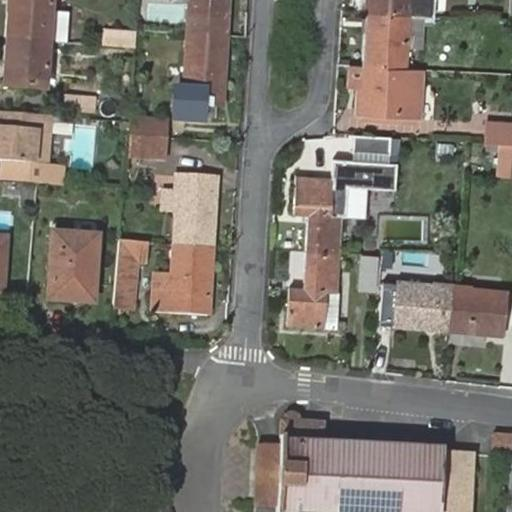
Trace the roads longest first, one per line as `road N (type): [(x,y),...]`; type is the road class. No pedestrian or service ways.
road 1 (residential): [(244,378),(511,415)]
road 2 (residential): [(244,378),(263,117)]
road 3 (residential): [(0,346),(210,360),(244,378)]
road 4 (residential): [(0,463),(191,473)]
road 5 (residential): [(263,117),(286,126),(320,99),(328,0)]
